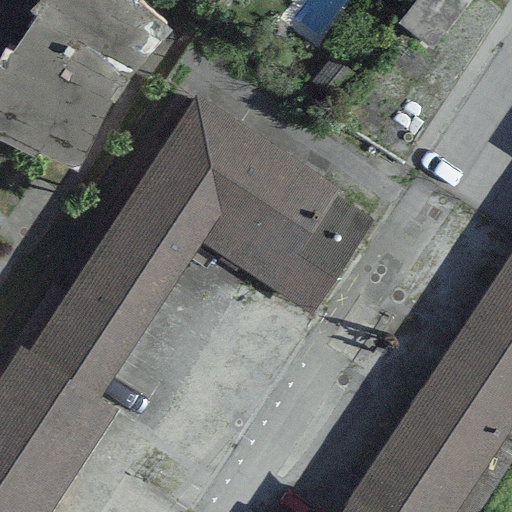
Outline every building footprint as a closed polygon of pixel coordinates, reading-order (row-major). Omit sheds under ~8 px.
[(34,0),(35,1),(12,34),(3,30),(0,37),(0,127),(34,144),(38,138),(76,156),(109,80),(171,16),(153,0),(34,0)] [(422,0),(403,32),(435,52),(467,0),(422,0)] [(197,93),(28,346),(99,392),(200,238),(312,311),(373,218),(333,192),(338,185),(197,93)] [(511,245),(347,494),(375,511),(450,511),(511,419),(511,245)] [(20,341),(0,372),(0,511),(45,511),(116,402),(99,392),(28,346),(20,341)] [(375,511),(347,494),(335,511),(375,511)]
